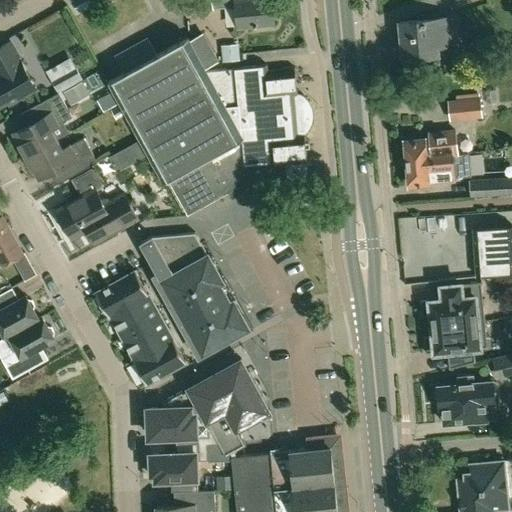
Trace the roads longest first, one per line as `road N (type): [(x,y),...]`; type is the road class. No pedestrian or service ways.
road 1 (residential): [(128,511),(125,402),(0,167)]
road 2 (secondary): [(356,189),(336,0)]
road 3 (residential): [(311,435),(302,340),(369,332)]
road 4 (secondary): [(356,189),(349,247),(369,332)]
road 5 (secondary): [(369,332),(371,244),(356,189)]
road 6 (residential): [(511,441),(383,454)]
road 7 (secondary): [(369,332),(383,454)]
